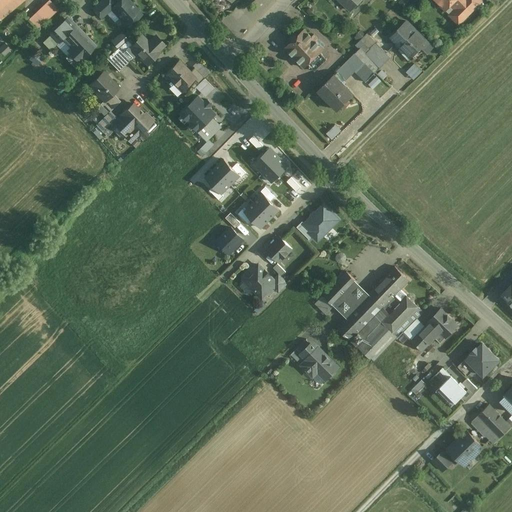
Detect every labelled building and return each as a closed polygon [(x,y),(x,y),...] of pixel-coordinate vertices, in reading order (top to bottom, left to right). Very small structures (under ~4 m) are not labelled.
[(24,0),(0,0),(0,19),(0,20),(24,0)] [(39,28),(60,8),(52,0),(49,0),(30,18),(39,28)] [(102,0),(93,9),(101,18),(112,9),(111,8),(114,5),(109,0),(102,0)] [(120,0),(114,5),(111,8),(112,9),(127,26),(141,14),(128,0),(120,0)] [(339,0),(351,11),(361,0),(339,0)] [(440,0),(439,1),(439,4),(444,8),(447,8),(450,14),(450,15),(459,24),(481,1),(480,0),(464,0),(463,0),(440,0)] [(51,34),(59,42),(63,39),(72,30),(64,21),(51,34)] [(406,21),(390,37),(396,43),(395,44),(399,49),(401,47),(411,58),(412,56),(418,62),(432,48),(406,21)] [(95,46),(76,26),(72,30),(63,39),(74,51),(71,54),(78,62),(95,46)] [(117,28),(106,37),(112,44),(123,35),(117,28)] [(312,37),(304,29),(297,36),(295,34),(290,39),(294,43),(292,45),(292,51),(294,53),(290,58),(295,62),(297,60),(304,68),(308,64),(310,66),(322,54),(320,52),(323,49),(316,41),(318,39),(314,34),(312,37)] [(377,43),(367,33),(360,40),(364,44),(370,50),(377,43)] [(148,43),(142,36),(132,46),(131,47),(137,53),(147,64),(158,53),(157,52),(164,45),(156,37),(148,43)] [(360,49),(364,44),(360,40),(356,44),(360,49)] [(6,41),(0,46),(0,63),(1,65),(16,52),(6,41)] [(130,60),(137,53),(131,47),(132,46),(127,41),(122,45),(126,49),(122,52),(130,60)] [(391,58),(377,43),(370,50),(373,53),(384,64),(391,58)] [(106,58),(110,62),(121,51),(122,52),(126,49),(122,45),(106,58)] [(384,64),(373,53),(369,57),(360,48),(360,49),(346,63),(355,71),(365,82),(384,64)] [(40,65),(45,56),(36,51),(31,59),(40,65)] [(119,71),(130,60),(122,52),(121,51),(110,62),(119,71)] [(327,60),(322,54),(310,66),(315,72),(327,60)] [(195,68),(205,77),(210,72),(199,60),(193,66),(195,68)] [(190,73),(179,61),(166,74),(171,80),(183,91),(195,79),(195,78),(190,73)] [(355,71),(346,63),(333,75),(342,84),(355,71)] [(416,63),(407,71),(415,79),(424,71),(416,63)] [(195,68),(190,73),(195,78),(195,79),(199,83),(205,77),(195,68)] [(377,73),(368,82),(374,88),(383,80),(377,73)] [(117,89),(103,75),(91,86),(105,100),(105,101),(113,94),(117,89)] [(353,95),(342,84),(333,75),(318,90),(338,110),(353,95)] [(207,78),(198,86),(208,96),(217,88),(207,78)] [(183,91),(171,80),(168,83),(171,85),(169,87),(177,96),(183,91)] [(105,101),(105,100),(100,105),(108,113),(111,110),(120,101),(113,94),(105,101)] [(204,125),(212,118),(216,114),(210,107),(212,105),(208,99),(205,102),(198,96),(180,113),(198,131),(207,139),(212,134),(212,135),(213,134),(204,125)] [(123,123),(117,128),(121,131),(121,130),(125,134),(126,133),(130,138),(133,136),(136,139),(153,122),(144,113),(143,114),(133,105),(119,119),(123,123)] [(119,119),(111,110),(108,113),(96,125),(108,138),(117,128),(123,123),(119,119)] [(262,146),(253,136),(249,140),(258,150),(262,146)] [(254,163),(263,173),(279,157),(270,148),(254,163)] [(279,157),(263,173),(272,182),(288,166),(279,157)] [(224,159),(215,169),(230,184),(239,175),(232,168),(224,159)] [(236,163),(232,168),(239,175),(242,178),(246,173),(236,163)] [(205,178),(214,186),(221,193),(230,184),(215,169),(205,178)] [(300,187),(291,178),(287,182),(296,191),(300,187)] [(221,193),(214,186),(209,190),(219,200),(224,196),(221,193)] [(261,191),(263,194),(270,201),(274,197),(265,187),(261,191)] [(263,194),(254,203),(269,219),(279,209),(270,201),(263,194)] [(254,203),(245,212),(252,219),(260,228),(269,219),(254,203)] [(324,204),(304,224),(311,231),(310,233),(313,236),(318,241),(339,220),(324,204)] [(252,219),(245,212),(242,209),(238,214),(247,223),(252,219)] [(240,223),(230,212),(225,217),(235,228),(240,223)] [(304,224),(302,221),(297,227),(309,240),(313,236),(310,233),(311,231),(304,224)] [(231,227),(217,241),(229,253),(243,239),(231,227)] [(280,237),(266,249),(279,262),(292,249),(280,237)] [(278,273),(281,276),(286,272),(277,263),(273,268),(278,273)] [(251,269),(245,275),(246,276),(244,279),(262,298),(268,292),(269,294),(274,289),(279,285),(273,279),(258,264),(253,270),(251,269)] [(394,266),(368,294),(370,295),(389,313),(406,295),(401,290),(409,280),(394,266)] [(334,306),(347,319),(370,295),(368,294),(357,282),(346,271),(345,273),(346,273),(324,295),(323,296),(334,306)] [(279,285),(274,289),(278,293),(288,283),(281,276),(278,273),(273,279),(279,285)] [(511,284),(501,295),(511,305),(511,284)] [(412,340),(425,326),(417,319),(424,312),(406,295),(389,313),(370,295),(347,319),(345,321),(358,333),(351,340),(370,359),(371,357),(374,361),(375,360),(403,332),(411,341),(412,340)] [(425,326),(412,340),(422,351),(435,338),(440,343),(458,324),(441,309),(425,326)] [(358,333),(345,321),(338,327),(337,327),(351,340),(358,333)] [(310,339),(296,353),(301,358),(296,363),(311,378),(315,373),(323,381),(337,367),(310,339)] [(499,360),(483,343),(477,349),(476,347),(471,353),(472,354),(467,359),(483,375),(499,360)] [(466,391),(451,376),(436,391),(451,407),(466,391)] [(419,392),(426,382),(421,379),(414,389),(419,392)] [(511,411),(511,401),(508,398),(503,403),(511,411)] [(511,426),(489,404),(472,421),(494,443),(511,426)] [(482,447),(467,431),(449,448),(464,464),(482,447)] [(452,461),(442,451),(433,461),(442,470),(452,461)]
